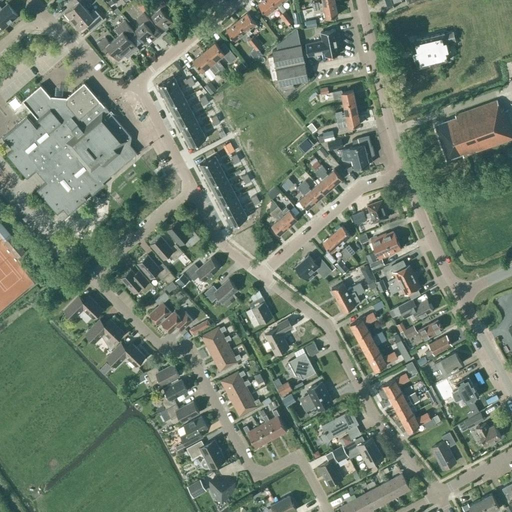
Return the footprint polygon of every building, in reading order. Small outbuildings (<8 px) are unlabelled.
[(68,20),(71,22),(86,9),(82,4),(87,0),(86,0),(70,0),(70,1),(71,0),(72,0),(76,3),(64,13),(69,19),(68,20)] [(167,7),(168,9),(169,9),(161,0),(158,0),(152,5),(156,10),(151,15),(165,30),(168,28),(167,27),(173,22),(163,10),(167,7)] [(267,15),(277,6),(272,0),(262,0),(258,4),(267,15)] [(313,3),(314,8),(335,4),(334,0),(322,0),(323,3),(319,3),(319,2),(313,3)] [(0,24),(3,28),(18,16),(7,4),(1,9),(0,7),(0,24)] [(337,15),(335,4),(314,8),(315,13),(321,12),(324,11),(326,18),(337,15)] [(90,14),(86,9),(71,22),(73,25),(74,24),(79,30),(90,20),(94,24),(92,26),(102,18),(95,10),(90,14)] [(291,12),(294,24),(299,23),(297,11),(291,12)] [(288,24),(290,22),(282,12),(280,14),(288,24)] [(157,37),(161,34),(152,23),(144,13),(135,20),(140,25),(135,29),(148,45),(151,42),(150,41),(156,36),(157,37)] [(248,36),(251,33),(248,29),(256,23),(247,13),(237,21),(245,32),(248,36)] [(305,21),(306,27),(316,25),(315,19),(305,21)] [(235,40),(245,32),(237,21),(226,30),(235,40)] [(115,29),(119,34),(114,38),(128,54),(130,51),(129,50),(135,45),(131,40),(135,36),(123,22),(115,29)] [(340,53),(335,29),(321,32),(322,41),(305,44),(306,49),(303,50),(301,44),(273,49),(279,85),(281,85),(282,90),(294,87),(293,82),(309,79),(304,56),(308,55),(308,56),(325,52),(325,56),(340,53)] [(452,32),(452,31),(411,40),(418,67),(450,59),(446,42),(454,40),(452,32)] [(253,36),(248,40),(252,45),(257,41),(256,40),(253,36)] [(125,56),(128,54),(114,38),(109,42),(105,37),(97,44),(106,54),(104,52),(109,49),(118,60),(124,55),(125,56)] [(252,45),(255,49),(256,50),(258,49),(261,46),(257,41),(252,45)] [(218,47),(214,42),(204,51),(213,62),(217,59),(222,55),(229,63),(236,58),(223,43),(218,47)] [(217,59),(213,62),(204,51),(193,59),(202,71),(209,65),(215,72),(222,66),(217,59)] [(273,56),(268,56),(272,80),(277,79),(273,56)] [(246,66),(242,61),(234,68),(238,73),(246,66)] [(179,87),(174,76),(157,85),(163,96),(179,87)] [(203,86),(210,94),(216,89),(210,81),(203,86)] [(2,137),(12,149),(6,154),(27,178),(39,168),(49,179),(37,189),(57,214),(63,209),(68,214),(86,199),(84,196),(89,191),(92,194),(104,184),(102,182),(136,153),(126,141),(131,137),(84,82),(66,97),(50,96),(41,84),(22,100),(42,124),(36,128),(26,116),(2,137)] [(184,97),(179,87),(163,96),(168,106),(184,97)] [(342,96),(343,104),(355,101),(353,90),(342,92),(341,90),(333,92),(334,98),(342,96)] [(317,94),(314,91),(308,97),(310,100),(317,94)] [(190,107),(184,97),(168,106),(173,116),(190,107)] [(462,153),(463,156),(511,138),(511,134),(503,109),(501,109),(497,100),(455,115),(456,117),(435,125),(447,159),(462,153)] [(358,113),(355,101),(343,104),(345,112),(342,112),(341,111),(335,112),(336,117),(358,113)] [(195,117),(190,107),(173,116),(178,126),(195,117)] [(343,121),(344,123),(347,122),(348,126),(360,124),(358,113),(336,117),(337,123),(343,121)] [(200,128),(195,117),(178,126),(184,136),(200,128)] [(311,123),(307,126),(312,132),(316,129),(311,123)] [(206,138),(200,128),(184,136),(189,147),(206,138)] [(318,136),(319,142),(334,139),(332,130),(322,132),(323,135),(318,136)] [(366,135),(350,139),(352,146),(349,147),(349,148),(340,150),(343,159),(352,157),(354,168),(369,164),(367,157),(368,157),(371,152),(369,145),(368,144),(366,135)] [(298,145),(304,152),(313,144),(307,137),(298,145)] [(327,142),(329,150),(343,146),(341,138),(327,142)] [(316,151),(323,159),(328,154),(321,146),(316,151)] [(221,167),(215,156),(198,165),(204,175),(221,167)] [(326,170),(322,166),(319,169),(333,185),(342,178),(334,169),(328,174),(325,171),(326,170)] [(226,177),(221,167),(204,175),(209,185),(226,177)] [(324,193),(333,185),(319,169),(315,172),(319,177),(320,176),(322,179),(316,184),(324,193)] [(231,187),(226,177),(209,185),(215,195),(231,187)] [(316,201),(324,193),(316,184),(310,189),(308,186),(309,185),(305,181),(301,184),(316,201)] [(307,208),(316,201),(301,184),(298,187),(302,192),(303,191),(305,194),(299,199),(300,200),(295,204),(301,210),(305,206),(307,208)] [(237,197),(231,187),(215,195),(220,206),(237,197)] [(242,207),(237,197),(220,206),(225,216),(242,207)] [(277,206),(272,200),(266,205),(272,211),(274,209),(277,206)] [(366,213),(367,218),(372,216),(374,222),(388,217),(382,200),(367,205),(370,212),(366,213)] [(282,211),(278,206),(277,206),(274,209),(288,226),(297,218),(295,216),(299,212),(294,206),(290,210),(289,209),(283,214),(281,212),(282,211)] [(247,218),(242,207),(225,216),(231,226),(247,218)] [(280,234),(288,226),(274,209),(272,211),(270,213),(274,217),(275,216),(278,219),(272,224),(280,234)] [(363,211),(352,215),(355,224),(367,220),(363,211)] [(185,240),(191,246),(200,238),(192,229),(187,233),(177,221),(167,229),(180,244),(185,240)] [(350,235),(342,225),(332,234),(341,243),(350,235)] [(397,240),(393,231),(384,235),(383,234),(369,240),(373,250),(397,240)] [(366,233),(358,236),(361,243),(369,240),(366,233)] [(331,252),(341,243),(332,234),(323,242),(331,252)] [(169,254),(174,260),(183,252),(175,243),(171,247),(160,235),(150,244),(163,259),(169,254)] [(4,242),(17,257),(24,251),(11,236),(4,242)] [(391,253),(401,249),(397,240),(373,250),(377,258),(381,257),(382,258),(392,254),(391,253)] [(351,255),(355,251),(349,244),(345,248),(351,255)] [(347,258),(351,255),(345,248),(341,251),(347,258)] [(156,273),(161,279),(170,272),(163,262),(158,266),(147,254),(137,263),(151,278),(156,273)] [(315,268),(323,277),(331,270),(319,257),(314,261),(308,255),(295,266),(308,281),(316,275),(312,270),(315,268)] [(200,275),(204,280),(219,267),(211,257),(199,268),(195,263),(186,271),(193,280),(200,275)] [(370,263),(373,270),(383,265),(380,258),(370,263)] [(348,269),(340,259),(334,264),(343,274),(348,269)] [(389,282),(391,287),(414,275),(409,265),(394,272),(397,278),(389,282)] [(154,286),(139,269),(134,273),(131,269),(121,277),(134,293),(139,288),(145,294),(154,286)] [(366,280),(368,283),(375,279),(372,273),(367,276),(366,280)] [(181,274),(175,280),(179,285),(186,279),(181,274)] [(420,286),(414,275),(391,287),(393,291),(402,287),(405,293),(420,286)] [(226,306),(235,299),(231,294),(238,289),(229,279),(217,289),(213,285),(204,292),(212,301),(218,296),(226,306)] [(375,282),(379,291),(386,288),(382,279),(375,282)] [(373,281),(368,284),(371,289),(376,286),(373,281)] [(354,291),(362,287),(360,282),(351,287),(354,291)] [(343,283),(331,289),(337,300),(349,294),(343,283)] [(356,296),(364,291),(362,287),(354,291),(356,296)] [(254,301),(249,304),(251,308),(259,323),(273,316),(262,297),(258,289),(251,296),(254,301)] [(411,298),(411,299),(420,294),(418,290),(409,294),(411,298)] [(172,311),(163,302),(169,296),(165,291),(156,299),(160,304),(150,314),(158,323),(172,311)] [(343,311),(355,305),(349,294),(337,300),(343,311)] [(64,311),(72,319),(83,308),(93,318),(102,309),(89,295),(83,301),(79,296),(69,306),(64,311)] [(413,298),(408,300),(393,308),(396,315),(402,312),(405,317),(414,312),(417,318),(433,310),(426,299),(416,304),(413,298)] [(372,305),(375,311),(384,306),(381,300),(372,305)] [(161,322),(170,332),(177,326),(181,331),(193,320),(185,311),(179,316),(175,311),(161,322)] [(350,324),(356,335),(368,329),(365,324),(376,318),(372,312),(362,318),(362,317),(350,324)] [(104,332),(114,342),(124,332),(110,319),(105,324),(100,320),(87,333),(95,341),(104,332)] [(275,354),(289,347),(281,332),(292,327),(287,319),(276,324),(278,327),(265,334),(275,354)] [(418,330),(423,340),(431,336),(443,329),(438,319),(425,326),(418,330)] [(224,338),(223,337),(221,332),(226,329),(224,325),(219,328),(218,327),(202,336),(208,347),(224,338)] [(417,332),(413,325),(399,332),(403,338),(406,336),(407,338),(417,332)] [(198,332),(195,326),(189,329),(192,335),(198,332)] [(384,335),(382,331),(372,336),(368,329),(356,335),(362,347),(384,335)] [(224,338),(208,347),(214,358),(230,350),(226,341),(231,338),(229,334),(223,337),(224,338)] [(435,356),(435,354),(451,345),(446,334),(429,344),(431,349),(425,352),(429,359),(435,356)] [(369,358),(380,352),(376,345),(386,339),(384,335),(362,347),(369,358)] [(397,342),(395,343),(398,349),(404,346),(401,340),(397,342)] [(305,347),(310,356),(319,351),(314,342),(305,347)] [(107,358),(114,366),(125,356),(136,366),(145,356),(131,343),(126,348),(121,343),(107,358)] [(293,352),(296,356),(305,351),(302,347),(293,352)] [(239,353),(234,356),(230,350),(214,358),(220,370),(236,361),(236,360),(241,357),(239,353)] [(299,373),(302,378),(315,371),(305,352),(288,361),(296,375),(299,373)] [(383,357),(380,352),(369,358),(375,370),(386,364),(386,363),(397,357),(394,352),(383,357)] [(398,358),(401,363),(410,358),(407,352),(398,358)] [(434,363),(438,369),(439,368),(441,373),(439,374),(442,379),(451,374),(449,370),(461,363),(455,352),(441,359),(441,360),(434,363)] [(424,356),(417,360),(420,366),(427,362),(424,356)] [(414,366),(412,361),(411,361),(404,365),(407,370),(414,366)] [(158,378),(162,384),(179,375),(173,363),(159,371),(156,366),(146,371),(151,382),(158,378)] [(237,372),(222,380),(228,392),(243,383),(243,382),(240,376),(245,374),(243,370),(238,373),(237,372)] [(262,378),(259,373),(254,376),(257,381),(262,378)] [(395,378),(383,385),(389,396),(401,390),(398,385),(409,379),(405,373),(395,379),(395,378)] [(463,397),(466,403),(479,396),(468,376),(456,383),(458,388),(453,391),(447,380),(435,386),(443,401),(454,395),(457,401),(463,397)] [(167,394),(160,398),(165,408),(176,403),(173,398),(187,390),(181,379),(164,388),(167,394)] [(250,383),(248,379),(243,382),(243,383),(228,392),(234,403),(250,394),(245,386),(250,383)] [(287,381),(277,387),(281,395),(292,390),(287,381)] [(308,389),(310,393),(300,399),(306,410),(316,404),(319,409),(332,402),(321,382),(308,389)] [(415,391),(407,395),(404,397),(401,390),(389,396),(395,408),(417,396),(415,391)] [(258,398),(253,401),(250,394),(234,403),(240,414),(256,406),(255,405),(260,402),(258,398)] [(282,398),(285,404),(292,400),(290,394),(282,398)] [(402,419),(413,413),(409,405),(412,403),(412,404),(419,400),(417,396),(395,408),(402,419)] [(268,397),(262,400),(265,405),(271,401),(268,397)] [(193,401),(179,408),(176,403),(165,408),(171,419),(178,415),(182,422),(199,412),(193,401)] [(274,401),(268,404),(271,409),(277,406),(274,401)] [(163,404),(156,407),(159,412),(165,408),(163,404)] [(275,416),(269,420),(268,420),(276,436),(286,431),(278,415),(279,414),(276,409),(273,411),(275,416)] [(321,436),(324,442),(346,430),(351,439),(361,433),(356,424),(358,423),(351,410),(321,425),(326,433),(321,436)] [(465,420),(468,427),(484,419),(480,412),(465,420)] [(434,421),(431,417),(430,418),(427,413),(416,418),(413,413),(402,419),(408,431),(419,425),(419,424),(423,422),(425,428),(435,423),(434,421)] [(265,422),(257,426),(266,442),(276,436),(268,420),(269,420),(266,414),(263,416),(265,422)] [(437,414),(431,417),(434,421),(435,423),(440,420),(437,414)] [(201,416),(178,428),(177,431),(185,446),(203,437),(200,431),(207,427),(201,416)] [(476,428),(485,445),(501,437),(494,424),(488,427),(486,422),(476,428)] [(457,428),(464,441),(471,437),(464,424),(457,428)] [(256,447),(266,442),(257,426),(249,430),(247,425),(243,427),(246,432),(247,432),(256,447)] [(456,461),(448,447),(455,443),(449,432),(441,436),(444,440),(431,447),(443,468),(456,461)] [(384,458),(372,437),(364,441),(361,436),(356,439),(344,446),(347,452),(357,446),(368,467),(384,458)] [(192,458),(203,453),(205,457),(202,459),(201,461),(201,464),(202,466),(204,467),(206,468),(208,467),(210,466),(210,467),(224,459),(214,440),(204,445),(201,440),(186,448),(192,458)] [(329,486),(343,478),(335,463),(348,456),(342,445),(325,454),(328,461),(318,466),(329,486)] [(410,489),(401,473),(389,480),(397,495),(410,489)] [(215,498),(228,499),(234,489),(228,477),(216,476),(209,488),(215,498)] [(187,486),(193,497),(206,490),(199,479),(187,486)] [(389,480),(377,487),(385,502),(397,495),(389,480)] [(511,495),(511,482),(502,488),(507,498),(511,495)] [(351,486),(346,489),(347,491),(349,495),(350,495),(355,492),(351,486)] [(385,502),(377,487),(364,493),(373,509),(385,502)] [(366,511),(373,509),(364,493),(352,500),(358,511),(366,511)] [(499,507),(491,493),(480,499),(487,511),(490,511),(499,507)] [(274,511),(291,511),(296,509),(289,495),(271,505),(274,511)] [(487,511),(480,499),(469,505),(472,511),(487,511)] [(342,511),(358,511),(352,500),(340,507),(342,511)] [(468,503),(462,506),(464,511),(470,508),(468,503)]
